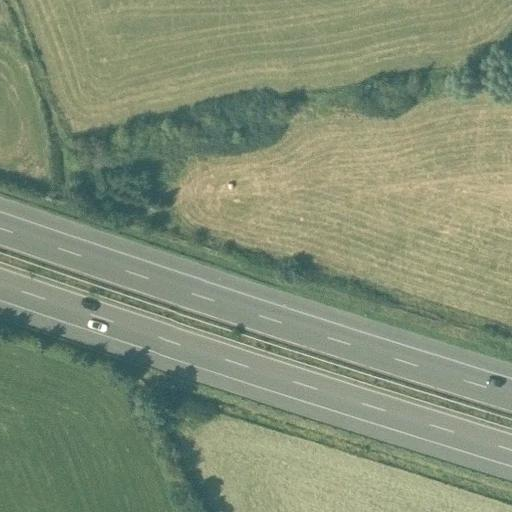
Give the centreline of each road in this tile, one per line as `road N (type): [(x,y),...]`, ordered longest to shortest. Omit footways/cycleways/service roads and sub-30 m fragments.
road 1 (motorway): [(511,386),(0,211)]
road 2 (motorway): [(0,279),(511,447)]
